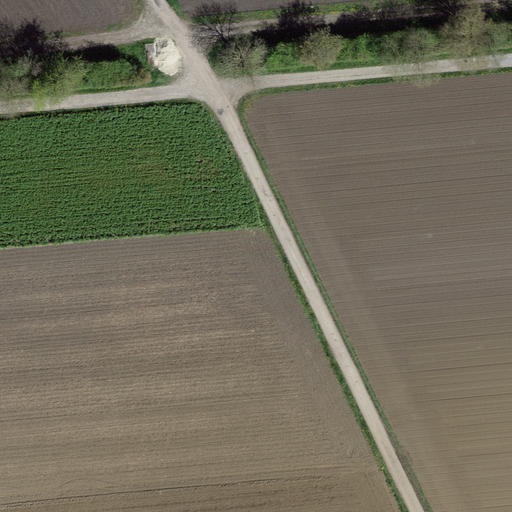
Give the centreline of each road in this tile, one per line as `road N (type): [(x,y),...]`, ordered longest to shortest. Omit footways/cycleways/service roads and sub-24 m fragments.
road 1 (track): [(418,511),(214,91)]
road 2 (track): [(511,7),(186,38)]
road 3 (track): [(214,91),(511,64)]
road 4 (track): [(0,112),(214,91)]
road 5 (track): [(186,38),(0,55)]
